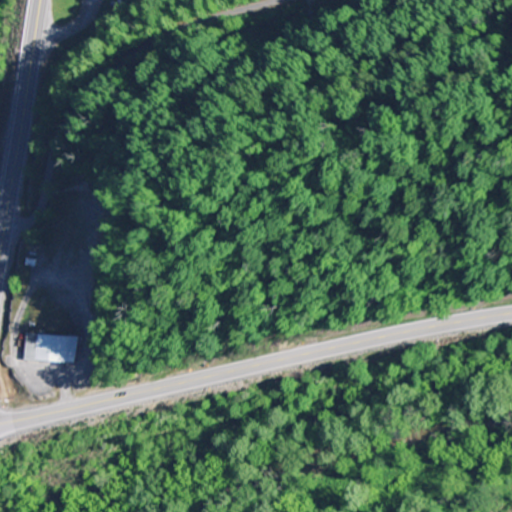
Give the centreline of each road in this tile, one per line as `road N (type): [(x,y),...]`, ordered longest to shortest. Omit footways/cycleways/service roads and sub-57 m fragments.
road 1 (secondary): [(0,423),(511,311)]
road 2 (residential): [(4,222),(19,225),(35,215),(71,114),(134,53),(207,19),(277,0)]
road 3 (primary): [(0,246),(40,0)]
